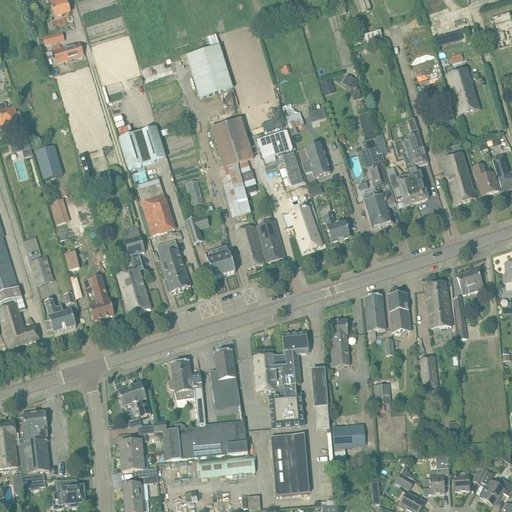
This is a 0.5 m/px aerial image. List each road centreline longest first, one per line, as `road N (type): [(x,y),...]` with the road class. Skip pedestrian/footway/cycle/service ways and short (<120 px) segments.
road 1 (residential): [(175,340),(71,0)]
road 2 (tertiary): [(175,340),(511,231)]
road 3 (residential): [(55,378),(0,172)]
road 4 (residential): [(105,511),(86,369)]
